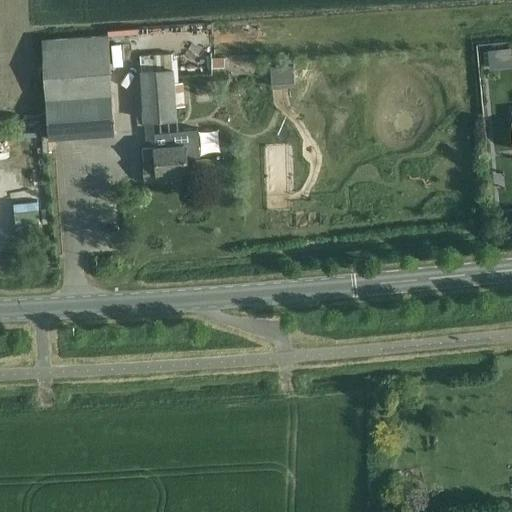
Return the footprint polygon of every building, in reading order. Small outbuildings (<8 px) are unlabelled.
[(108,34),(44,38),(49,116),(50,138),(115,134),(108,34)] [(184,81),(211,76),(206,47),(179,52),(184,81)] [(510,47),(490,49),(492,67),(511,65),(510,47)] [(293,64),(283,65),(284,83),(294,82),(293,64)] [(173,65),(142,68),(146,117),(177,114),(173,65)] [(186,142),(143,145),(146,178),(159,177),(158,172),(188,169),(186,142)]
